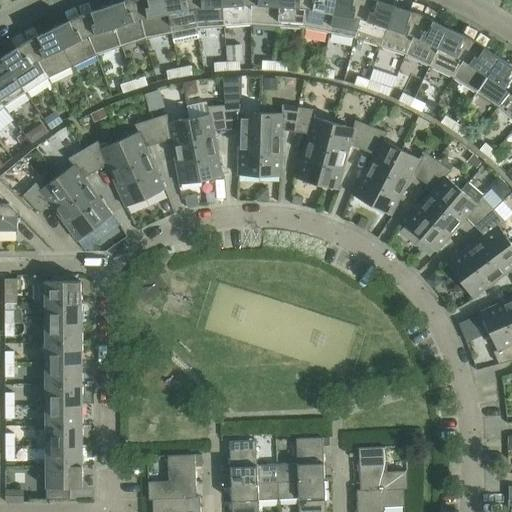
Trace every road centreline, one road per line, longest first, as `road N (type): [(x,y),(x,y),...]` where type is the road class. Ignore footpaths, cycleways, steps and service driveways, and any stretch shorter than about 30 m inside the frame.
road 1 (residential): [(479,511),(463,382),(438,314),(403,271),(318,223),(232,211),(144,243),(108,269)]
road 2 (residential): [(113,510),(108,269)]
